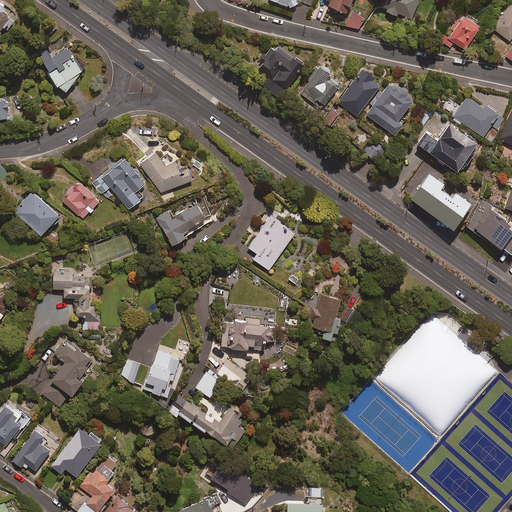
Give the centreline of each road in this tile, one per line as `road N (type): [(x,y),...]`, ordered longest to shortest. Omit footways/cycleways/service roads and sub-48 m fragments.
road 1 (secondary): [(103,0),(511,290)]
road 2 (secondary): [(511,320),(147,69)]
road 3 (residential): [(511,79),(235,16)]
road 4 (residential): [(147,69),(83,126),(48,142),(0,148)]
